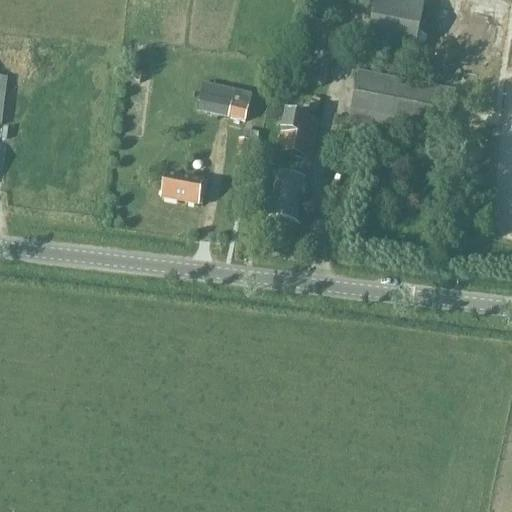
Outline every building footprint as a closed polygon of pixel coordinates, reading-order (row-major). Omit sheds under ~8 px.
[(415,56),(423,7),(382,0),(374,0),(366,47),(415,56)] [(324,85),(337,27),(305,19),(291,77),(324,85)] [(349,119),(352,120),(350,135),(370,138),(372,125),(446,138),(455,91),(358,73),(349,119)] [(244,123),(248,107),(251,96),(202,85),(196,113),(227,119),(244,123)] [(309,163),(317,126),(288,120),(280,157),(309,163)] [(250,134),(241,132),(239,141),(238,141),(235,158),(246,160),(250,144),(249,143),(250,134)] [(359,140),(347,137),(345,146),(357,149),(359,140)] [(356,150),(342,147),(337,168),(351,172),(356,150)] [(240,184),(242,175),(234,174),(232,183),(240,184)] [(203,185),(191,183),(168,179),(164,202),(199,209),(203,185)] [(301,229),(309,189),(278,183),(270,222),(301,229)]
